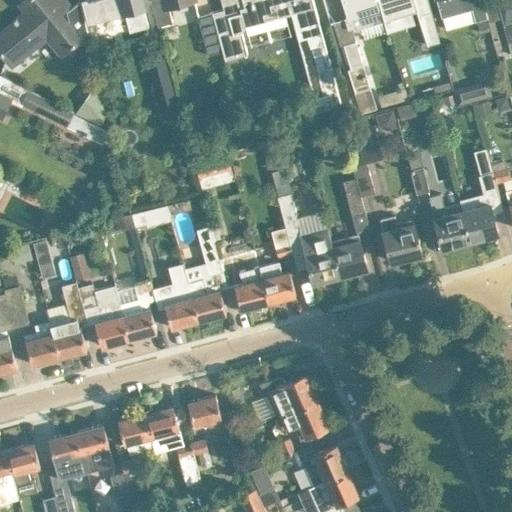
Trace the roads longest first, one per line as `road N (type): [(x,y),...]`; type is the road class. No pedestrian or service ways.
road 1 (residential): [(0,410),(334,322)]
road 2 (residential): [(410,511),(334,322)]
road 3 (residential): [(334,322),(492,278)]
